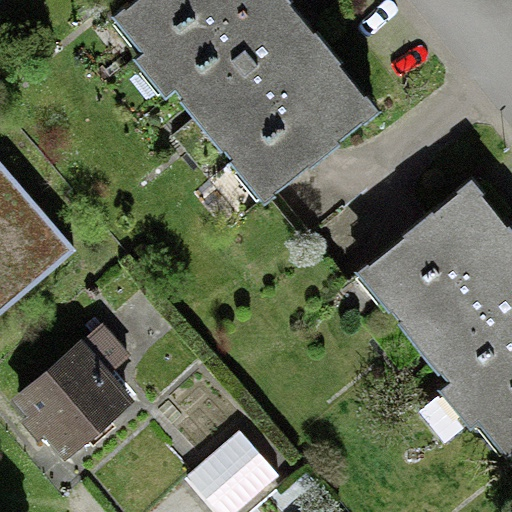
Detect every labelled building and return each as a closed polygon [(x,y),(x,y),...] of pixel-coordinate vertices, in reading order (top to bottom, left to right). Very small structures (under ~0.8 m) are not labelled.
[(249,159),(272,187),(373,105),(288,0),(133,0),(126,7),(149,35),(140,42),(146,49),(139,56),(146,64),(154,58),(241,166),(249,159)] [(74,247),(0,161),(0,256),(27,288),(74,247)] [(511,231),(470,180),(369,262),(392,290),(384,297),(453,382),(419,410),(444,441),(478,413),(484,421),(492,414),(511,438),(511,231)] [(49,426),(69,450),(126,402),(102,375),(126,354),(100,324),(20,394),(34,410),(24,418),(39,435),(49,426)] [(239,429),(186,475),(218,511),(232,511),(278,473),(239,429)]
